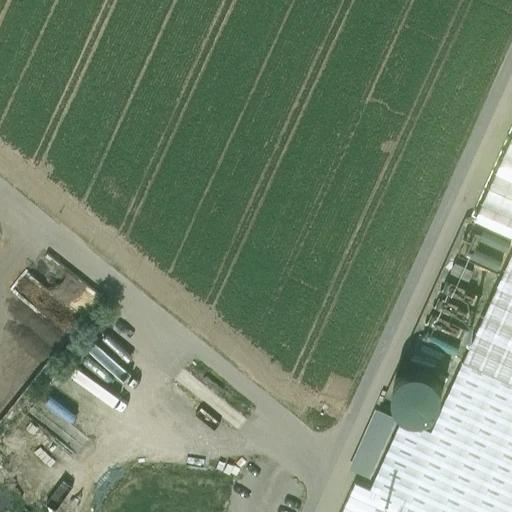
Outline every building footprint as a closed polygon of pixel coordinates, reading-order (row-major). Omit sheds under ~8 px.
[(511,135),(475,217),(511,233),(511,252),(462,362),(511,383),(511,135)] [(11,183),(80,229),(84,223),(74,216),(96,183),(34,141),(15,169),(19,171),(11,183)] [(87,288),(36,258),(27,273),(40,280),(33,292),(54,304),(44,321),(61,331),(67,321),(87,288)] [(511,511),(511,383),(462,362),(419,340),(341,511),(511,511)] [(56,492),(69,471),(25,442),(11,464),(56,492)]
